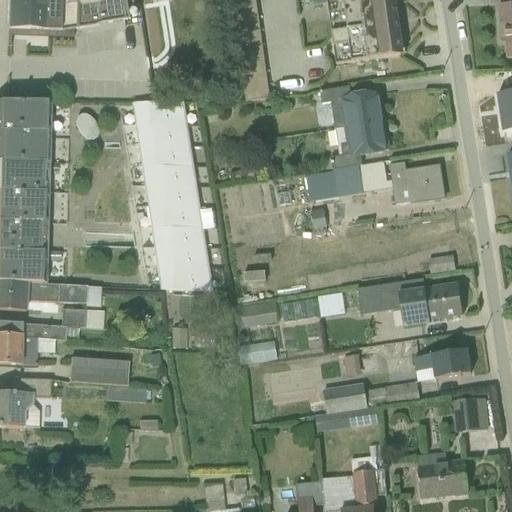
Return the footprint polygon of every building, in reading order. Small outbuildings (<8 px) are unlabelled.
[(7,0),(5,38),(70,40),(70,33),(132,25),(127,0),(7,0)] [(351,0),(361,61),(401,55),(392,0),(351,0)] [(502,63),(511,62),(511,4),(499,6),(502,63)] [(31,44),(31,54),(53,54),(53,44),(31,44)] [(335,99),(342,133),(382,125),(376,91),(335,99)] [(497,134),(511,132),(511,91),(492,94),(497,134)] [(119,108),(139,300),(195,295),(175,102),(119,108)] [(0,162),(45,165),(47,107),(0,107),(0,162)] [(347,162),(388,154),(382,125),(342,133),(347,162)] [(508,200),(511,199),(511,155),(502,157),(508,200)] [(0,162),(0,194),(44,196),(45,165),(0,162)] [(402,207),(445,201),(440,167),(397,174),(402,207)] [(0,287),(25,289),(42,291),(44,196),(0,194),(0,287)] [(399,333),(461,323),(455,286),(394,295),(399,333)] [(0,316),(24,317),(25,289),(0,287),(0,316)] [(350,319),(387,315),(384,290),(347,294),(350,319)] [(236,316),(237,332),(265,329),(263,314),(236,316)] [(0,325),(0,344),(17,347),(19,328),(0,325)] [(0,367),(15,369),(17,347),(0,344),(0,367)] [(235,350),(236,368),(263,367),(262,349),(235,350)] [(415,386),(467,377),(463,352),(411,361),(415,386)] [(53,385),(109,388),(110,365),(54,362),(53,385)] [(52,387),(52,392),(90,393),(90,405),(125,406),(126,395),(111,394),(111,389),(52,387)] [(0,428),(23,429),(23,394),(0,394),(0,428)] [(312,415),(354,414),(354,396),(312,397),(312,415)] [(441,437),(471,438),(471,407),(441,406),(441,437)] [(335,418),(335,431),(356,431),(356,418),(335,418)] [(411,503),(462,495),(456,462),(406,470),(411,503)] [(338,511),(375,511),(371,474),(349,477),(353,510),(339,511),(338,511)] [(215,502),(229,502),(229,485),(216,485),(215,502)] [(186,511),(209,511),(212,490),(189,488),(186,511)] [(310,511),(309,500),(293,502),(294,511),(310,511)]
